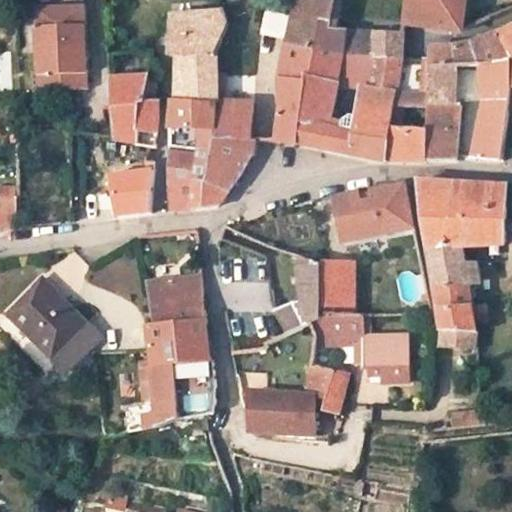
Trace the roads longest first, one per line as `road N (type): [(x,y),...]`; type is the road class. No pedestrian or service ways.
road 1 (residential): [(207,224),(217,334),(240,443),(343,462),(352,422)]
road 2 (residential): [(511,174),(368,174),(298,189),(207,224)]
road 3 (residential): [(207,224),(0,252)]
